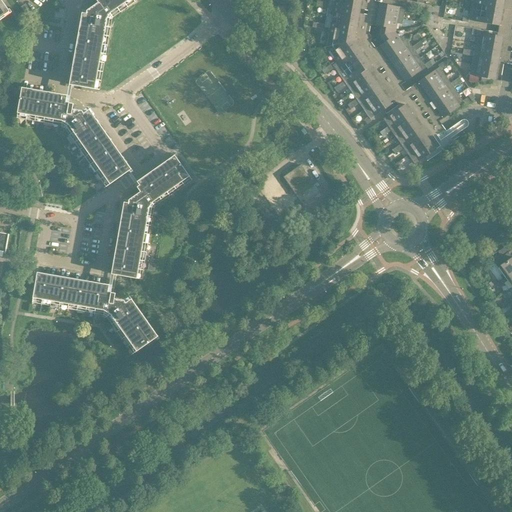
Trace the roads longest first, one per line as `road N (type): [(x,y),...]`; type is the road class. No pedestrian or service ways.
road 1 (tertiary): [(0,506),(342,268)]
road 2 (residential): [(101,106),(137,158),(133,178),(77,221),(0,208)]
road 3 (unclassified): [(361,169),(225,12)]
road 4 (residential): [(101,106),(192,45),(225,12)]
road 5 (residential): [(71,0),(55,88),(101,106)]
road 6 (unclassified): [(511,389),(440,278)]
